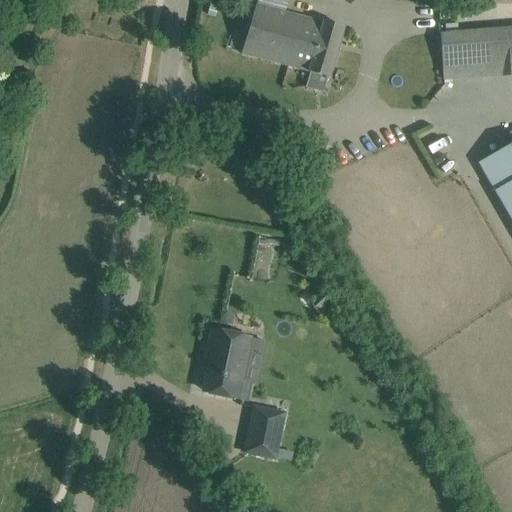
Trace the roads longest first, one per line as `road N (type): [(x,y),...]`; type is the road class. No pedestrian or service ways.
road 1 (unclassified): [(79,511),(180,0)]
road 2 (unknown): [(162,99),(320,113),(511,100)]
